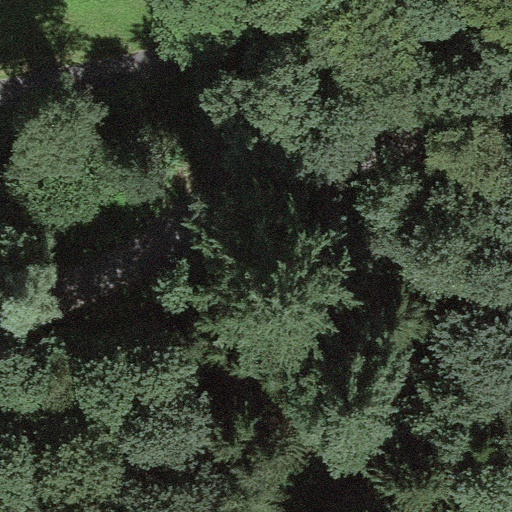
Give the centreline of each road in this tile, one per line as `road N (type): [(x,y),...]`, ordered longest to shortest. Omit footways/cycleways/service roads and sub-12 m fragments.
road 1 (track): [(0,322),(511,85)]
road 2 (residential): [(0,92),(432,0)]
